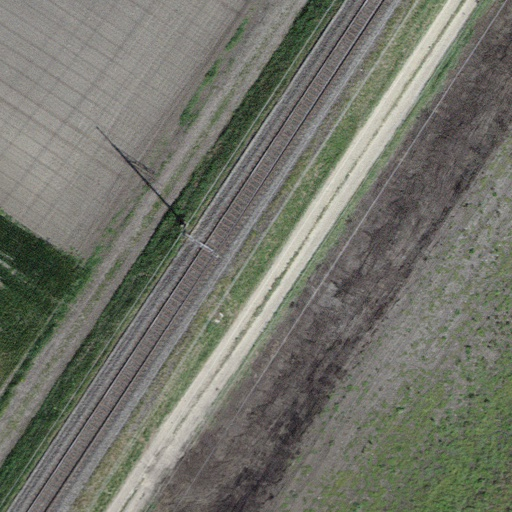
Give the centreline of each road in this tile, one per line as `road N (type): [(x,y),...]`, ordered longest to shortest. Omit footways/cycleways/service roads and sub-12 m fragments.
road 1 (track): [(479,0),(146,511)]
road 2 (track): [(0,370),(265,0)]
